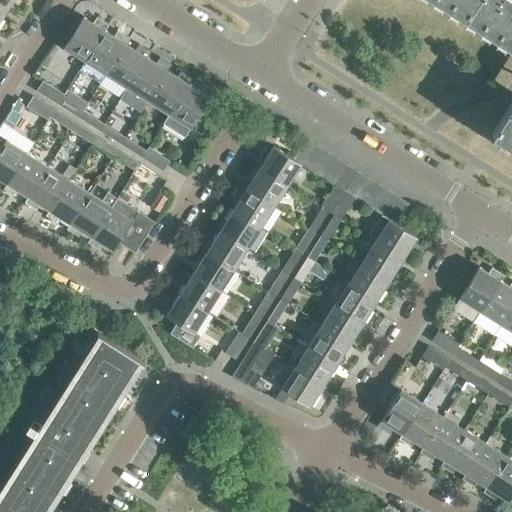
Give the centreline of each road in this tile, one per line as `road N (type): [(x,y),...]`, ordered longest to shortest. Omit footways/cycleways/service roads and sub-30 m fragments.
road 1 (residential): [(0,231),(124,287),(143,274),(230,134)]
road 2 (residential): [(324,447),(478,209)]
road 3 (residential): [(478,209),(261,71)]
road 4 (residential): [(83,511),(164,390),(189,384),(232,403)]
road 5 (residential): [(324,447),(454,511)]
road 6 (residential): [(261,71),(147,0)]
